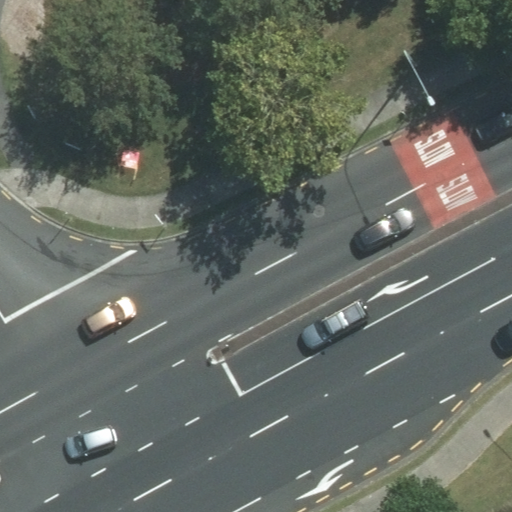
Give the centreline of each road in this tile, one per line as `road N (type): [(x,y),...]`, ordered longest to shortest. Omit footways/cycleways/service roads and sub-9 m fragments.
road 1 (primary): [(47,383),(511,141)]
road 2 (primary): [(511,296),(115,511)]
road 3 (unclassified): [(47,383),(86,511)]
